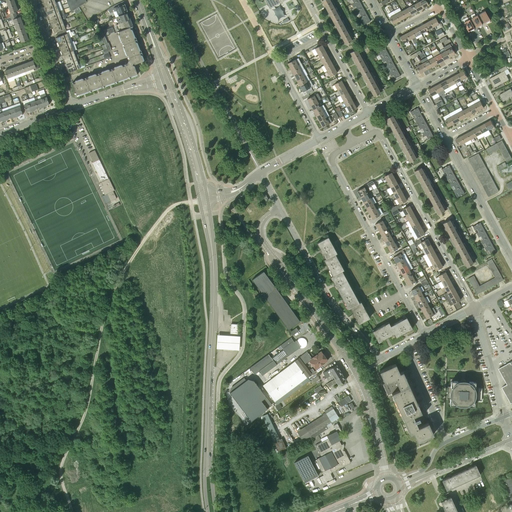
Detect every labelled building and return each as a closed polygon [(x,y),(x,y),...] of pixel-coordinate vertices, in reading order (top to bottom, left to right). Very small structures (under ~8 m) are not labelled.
[(66,0),(71,12),(85,3),(85,1),(85,0),(66,0)] [(264,0),(270,9),(285,0),(264,0)] [(327,11),(334,8),(333,5),(334,5),(331,0),(322,0),(321,0),(327,11)] [(359,0),(351,4),(353,8),(355,7),(357,10),(362,8),(363,7),(361,4),(360,4),(359,0)] [(422,0),(419,2),(422,8),(428,5),(425,0),(422,0)] [(56,2),(44,7),(46,11),(57,7),(56,2)] [(413,5),(417,11),(422,8),(419,2),(413,5)] [(116,5),(108,10),(109,14),(114,11),(115,12),(116,11),(118,15),(127,11),(125,6),(124,6),(124,5),(122,6),(121,3),(116,5)] [(8,8),(11,14),(9,14),(11,17),(16,15),(15,12),(18,11),(16,5),(8,8)] [(407,8),(411,14),(417,11),(413,5),(407,8)] [(57,7),(46,11),(48,15),(59,11),(57,7)] [(334,8),(327,11),(333,22),(340,19),(338,16),(340,15),(337,10),(335,10),(334,8)] [(362,8),(357,10),(355,11),(359,18),(366,14),(364,11),(362,8)] [(401,11),(405,18),(411,14),(407,8),(401,11)] [(59,11),(48,15),(49,20),(60,16),(59,11)] [(395,15),(399,21),(405,18),(401,11),(395,15)] [(477,17),(478,19),(481,18),(483,22),(485,21),(487,23),(490,22),(484,11),(479,14),(480,15),(477,17)] [(118,24),(130,20),(128,13),(119,17),(116,18),(118,24)] [(64,14),(60,16),(49,20),(51,24),(62,20),(66,19),(64,14)] [(366,14),(359,18),(363,25),(367,23),(367,24),(368,23),(370,21),(368,18),(366,14)] [(16,15),(11,17),(12,20),(13,19),(15,25),(22,22),(20,17),(17,17),(16,15)] [(399,21),(395,15),(389,18),(393,24),(399,21)] [(469,21),(473,29),(476,27),(476,26),(477,25),(479,28),(482,26),(478,19),(477,17),(476,16),(471,18),(472,20),(469,21)] [(435,18),(429,21),(433,27),(438,24),(435,18)] [(340,19),(333,22),(339,33),(346,30),(344,27),(346,26),(343,20),(341,21),(340,19)] [(62,20),(51,24),(52,28),(64,24),(62,20)] [(129,28),(133,26),(130,20),(118,24),(117,25),(118,30),(121,29),(125,28),(129,27),(129,28)] [(474,30),(473,29),(469,21),(469,20),(463,23),(464,24),(462,25),(463,28),(465,26),(468,31),(470,30),(471,32),(474,30)] [(433,27),(429,21),(423,24),(427,30),(433,27)] [(17,31),(24,28),(22,22),(15,25),(17,31)] [(64,24),(52,28),(54,33),(57,32),(58,34),(66,31),(64,24)] [(427,30),(423,24),(418,27),(421,33),(427,30)] [(133,26),(129,28),(129,27),(125,28),(125,29),(117,32),(118,34),(118,35),(120,42),(122,42),(123,45),(137,40),(135,35),(134,35),(133,32),(133,31),(132,27),(133,27),(133,26)] [(421,33),(418,27),(412,30),(415,37),(421,33)] [(19,36),(26,34),(24,28),(17,31),(19,36)] [(346,30),(339,33),(345,44),(351,40),(350,38),(352,37),(349,31),(347,32),(346,30)] [(415,37),(412,30),(406,34),(409,40),(411,39),(414,43),(417,41),(415,37)] [(66,31),(58,34),(58,36),(56,37),(57,42),(69,38),(66,31)] [(26,34),(19,36),(21,42),(29,39),(26,34)] [(409,40),(406,34),(400,37),(403,43),(409,40)] [(105,44),(107,49),(108,52),(111,50),(108,42),(107,43),(105,37),(102,38),(105,44)] [(69,38),(57,42),(59,46),(70,42),(69,38)] [(128,58),(142,53),(140,48),(139,48),(138,45),(138,44),(137,40),(123,45),(123,47),(123,48),(125,55),(127,55),(128,58)] [(70,42),(59,46),(61,51),(72,46),(70,42)] [(444,48),(445,51),(449,57),(455,54),(452,49),(454,48),(452,44),(444,48)] [(318,54),(325,50),(322,45),(315,49),(318,54)] [(72,46),(61,51),(62,55),(73,51),(72,46)] [(381,59),(388,55),(386,51),(384,48),(382,49),(381,49),(381,50),(377,52),(381,59)] [(356,64),(362,60),(361,58),(362,57),(359,51),(358,52),(356,49),(350,53),(356,64)] [(325,50),(318,54),(321,60),(328,56),(325,50)] [(443,60),(440,54),(438,50),(432,53),(434,57),(437,64),(443,60)] [(73,51),(62,55),(64,59),(75,55),(73,51)] [(440,54),(443,60),(449,57),(445,51),(440,54)] [(125,64),(129,78),(134,77),(134,76),(137,75),(137,74),(134,66),(135,64),(143,61),(144,60),(143,58),(143,57),(142,53),(128,58),(129,60),(127,63),(125,64)] [(77,54),(75,55),(64,59),(65,64),(77,59),(79,59),(77,54)] [(385,66),(392,62),(390,58),(388,55),(381,59),(385,66)] [(328,56),(321,60),(324,65),(331,62),(328,56)] [(431,67),(428,61),(426,57),(420,60),(422,64),(425,70),(431,67)] [(437,64),(434,57),(428,61),(431,67),(437,64)] [(77,59),(65,64),(67,68),(78,64),(77,59)] [(33,60),(27,62),(30,70),(36,68),(39,67),(36,61),(34,62),(33,60)] [(290,69),(297,65),(294,60),(287,63),(290,69)] [(362,60),(356,64),(362,74),(368,71),(367,68),(368,68),(365,62),(364,62),(362,60)] [(22,65),(24,72),(30,70),(27,62),(22,65)] [(331,62),(324,65),(327,71),(334,67),(331,62)] [(389,73),(396,69),(394,65),(392,62),(385,66),(389,73)] [(78,64),(67,68),(69,72),(80,68),(78,64)] [(111,69),(116,83),(121,81),(124,80),(125,80),(129,78),(125,64),(122,65),(121,64),(115,67),(114,68),(111,69)] [(425,70),(422,64),(416,67),(419,73),(425,70)] [(16,67),(19,74),(24,72),(22,65),(16,67)] [(293,75),(300,71),(297,65),(290,69),(293,75)] [(494,87),(509,79),(504,71),(508,69),(506,66),(499,69),(501,72),(489,79),(494,87)] [(19,74),(16,67),(10,69),(13,76),(19,74)] [(334,67),(327,71),(330,77),(337,73),(334,67)] [(13,76),(10,69),(5,71),(7,78),(13,76)] [(98,73),(103,87),(108,86),(108,85),(111,84),(112,85),(116,83),(111,69),(109,69),(108,69),(102,71),(101,72),(98,73)] [(396,69),(389,73),(391,77),(393,75),(395,79),(396,78),(398,77),(400,76),(398,72),(398,73),(396,69)] [(296,80),(303,76),(300,71),(293,75),(296,80)] [(368,71),(362,74),(368,85),(374,82),(373,79),(374,79),(371,73),(370,73),(368,71)] [(464,71),(458,74),(462,80),(467,77),(464,71)] [(103,87),(98,73),(96,74),(95,74),(88,76),(88,77),(85,78),(90,92),(95,90),(98,89),(99,89),(103,87)] [(462,80),(458,74),(452,77),(456,83),(462,80)] [(300,86),(307,82),(303,76),(296,80),(300,86)] [(456,83),(452,77),(446,80),(450,87),(456,83)] [(90,92),(85,78),(83,79),(82,78),(75,80),(75,81),(73,82),(72,82),(76,93),(74,93),(76,97),(82,95),(82,94),(85,93),(86,94),(90,92)] [(450,87),(446,80),(440,84),(444,90),(450,87)] [(337,90),(344,86),(341,81),(334,84),(337,90)] [(307,82),(300,86),(303,92),(310,88),(307,82)] [(374,82),(368,85),(373,96),(380,93),(379,90),(380,90),(377,84),(376,84),(374,82)] [(444,90),(440,84),(435,87),(438,93),(444,90)] [(347,92),(344,86),(337,90),(340,96),(347,92)] [(438,93),(435,87),(429,90),(432,96),(438,93)] [(511,91),(510,89),(499,95),(503,102),(511,96),(511,91)] [(347,92),(340,96),(343,101),(350,97),(347,92)] [(41,99),(44,107),(46,106),(47,105),(49,104),(47,97),(46,97),(45,93),(40,95),(41,99)] [(310,105),(317,101),(314,95),(307,99),(310,105)] [(34,98),(35,101),(38,108),(40,107),(41,108),(44,107),(41,99),(38,100),(37,97),(34,98)] [(346,107),(353,103),(350,97),(343,101),(346,107)] [(32,111),(29,103),(28,99),(23,101),(26,112),(29,111),(30,112),(32,111)] [(29,103),(32,111),(35,110),(36,109),(38,108),(35,101),(29,103)] [(313,111),(320,107),(317,101),(310,105),(313,111)] [(475,105),(478,111),(484,107),(481,101),(475,105)] [(14,108),(17,116),(20,116),(20,114),(22,114),(20,106),(21,106),(20,103),(14,105),(14,108)] [(356,109),(353,103),(346,107),(349,112),(356,109)] [(469,108),(472,114),(478,111),(475,105),(469,108)] [(316,116),(323,112),(320,107),(313,111),(316,116)] [(9,110),(11,118),(13,117),(14,117),(17,116),(14,108),(9,110)] [(416,118),(421,115),(419,111),(419,112),(417,108),(415,110),(415,109),(413,110),(410,112),(412,116),(414,114),(416,118)] [(463,111),(466,117),(472,114),(469,108),(463,111)] [(3,112),(6,120),(8,120),(9,118),(11,118),(9,110),(3,112)] [(457,114),(461,120),(466,117),(463,111),(457,114)] [(319,122),(326,118),(323,112),(316,116),(319,122)] [(451,117),(455,124),(461,120),(457,114),(451,117)] [(392,130),(398,126),(397,124),(398,123),(395,117),(394,118),(392,115),(386,119),(392,130)] [(421,115),(416,118),(414,119),(416,122),(418,121),(420,125),(425,122),(423,119),(421,115)] [(455,124),(451,117),(445,121),(449,127),(455,124)] [(326,118),(319,122),(322,127),(329,123),(326,118)] [(491,120),(485,123),(488,130),(494,126),(491,120)] [(425,122),(420,125),(418,126),(420,129),(422,128),(424,132),(429,129),(427,126),(425,122)] [(488,130),(485,123),(479,127),(483,133),(488,130)] [(398,126),(392,130),(397,140),(404,137),(403,135),(404,134),(401,128),(400,129),(398,126)] [(483,133),(479,127),(473,130),(477,136),(483,133)] [(429,129),(424,132),(422,133),(424,137),(426,135),(428,139),(429,138),(430,138),(431,138),(430,137),(433,136),(431,132),(430,132),(429,129)] [(477,136),(473,130),(467,133),(471,139),(477,136)] [(471,139),(467,133),(462,136),(465,142),(471,139)] [(465,142),(462,136),(456,140),(459,146),(465,142)] [(404,137),(397,140),(403,151),(410,148),(409,145),(410,145),(407,139),(405,139),(404,137)] [(473,152),(470,147),(468,148),(472,155),(477,153),(475,150),(473,152)] [(410,148),(403,151),(409,162),(416,159),(415,156),(416,156),(413,150),(411,150),(410,148)] [(99,160),(94,150),(88,153),(93,162),(99,160)] [(114,191),(109,179),(108,179),(99,160),(93,162),(92,163),(102,183),(100,183),(105,194),(107,193),(111,201),(116,199),(113,191),(114,190),(114,191)] [(445,176),(452,173),(453,172),(451,169),(450,169),(449,165),(446,167),(446,166),(445,167),(441,169),(443,173),(446,172),(448,175),(445,176)] [(420,182),(426,178),(425,176),(427,175),(423,169),(422,170),(421,167),(414,171),(420,182)] [(384,176),(387,182),(394,178),(391,173),(384,176)] [(452,173),(445,176),(447,180),(450,179),(452,182),(456,179),(455,176),(454,176),(452,173)] [(394,178),(387,182),(390,188),(397,184),(394,178)] [(426,178),(420,182),(426,193),(432,189),(431,187),(433,186),(429,180),(428,181),(426,178)] [(456,179),(452,182),(449,183),(451,187),(453,186),(455,189),(460,186),(458,183),(456,179)] [(397,184),(390,188),(393,193),(400,189),(397,184)] [(460,186),(455,189),(453,190),(455,194),(457,193),(459,196),(461,195),(461,196),(462,195),(464,194),(462,190),(460,186)] [(357,191),(360,197),(367,193),(364,187),(357,191)] [(400,189),(393,193),(396,199),(403,195),(400,189)] [(432,189),(426,193),(432,203),(438,200),(437,197),(439,197),(435,191),(434,191),(432,189)] [(367,193),(360,197),(363,202),(370,198),(367,193)] [(403,195),(396,199),(399,204),(406,200),(403,195)] [(370,198),(363,202),(366,208),(373,204),(370,198)] [(438,200),(432,203),(438,214),(444,211),(443,208),(445,208),(441,202),(440,202),(438,200)] [(373,204),(366,208),(369,214),(376,210),(373,204)] [(405,215),(412,211),(409,206),(402,209),(405,215)] [(376,210),(369,214),(372,219),(379,215),(376,210)] [(408,221),(415,217),(412,211),(405,215),(408,221)] [(411,226),(418,223),(415,217),(408,221),(411,226)] [(375,224),(378,230),(385,226),(382,220),(375,224)] [(449,234),(455,230),(454,228),(455,227),(452,221),(450,222),(449,220),(443,223),(449,234)] [(414,232),(421,228),(418,223),(411,226),(414,232)] [(477,229),(479,232),(484,230),(482,226),(480,223),(477,224),(476,224),(476,225),(473,226),(475,230),(477,229)] [(385,226),(378,230),(381,235),(388,232),(385,226)] [(421,228),(414,232),(417,237),(424,234),(421,228)] [(454,245),(461,241),(460,239),(461,238),(458,232),(456,233),(455,230),(449,234),(454,245)] [(484,230),(479,232),(476,234),(478,237),(481,236),(483,239),(487,237),(488,236),(486,233),(485,233),(484,230)] [(388,232),(381,235),(384,241),(391,237),(388,232)] [(326,258),(335,254),(336,253),(328,237),(317,243),(321,250),(320,250),(321,252),(322,252),(326,258)] [(391,237),(384,241),(387,247),(394,243),(391,237)] [(487,237),(483,239),(480,241),(482,244),(485,243),(486,246),(491,244),(492,244),(489,240),(487,237)] [(423,248),(430,245),(427,239),(421,242),(420,239),(414,243),(416,246),(420,243),(423,248)] [(460,256),(467,252),(466,250),(467,249),(464,243),(462,244),(461,241),(454,245),(460,256)] [(394,243),(387,247),(390,252),(397,248),(394,243)] [(493,247),(491,244),(486,246),(484,248),(486,251),(488,250),(490,254),(492,253),(493,252),(495,251),(493,247)] [(426,254),(433,250),(430,245),(423,248),(426,254)] [(396,263),(403,259),(401,255),(405,252),(403,249),(394,254),(395,256),(393,257),(396,263)] [(429,259),(436,256),(433,250),(426,254),(429,259)] [(467,252),(460,256),(466,267),(473,263),(471,261),(473,260),(470,254),(468,255),(467,252)] [(335,254),(326,258),(324,259),(328,267),(327,267),(328,269),(329,269),(332,275),(342,270),(343,269),(335,254)] [(432,265),(439,261),(436,256),(429,259),(432,265)] [(403,259),(396,263),(399,269),(406,265),(403,259)] [(439,261),(432,265),(435,271),(442,267),(439,261)] [(406,265),(399,269),(402,274),(409,270),(406,265)] [(342,270),(332,275),(331,276),(335,284),(334,284),(335,286),(336,286),(339,292),(350,286),(342,270)] [(409,270),(402,274),(405,280),(412,276),(409,270)] [(264,271),(252,279),(288,329),(300,321),(264,271)] [(441,281),(448,278),(445,272),(438,276),(441,281)] [(412,276),(405,280),(408,285),(415,281),(412,276)] [(444,287),(451,283),(448,278),(441,281),(444,287)] [(447,293),(454,289),(451,283),(444,287),(447,293)] [(350,286),(339,292),(343,299),(342,300),(343,302),(344,301),(348,308),(350,307),(359,302),(350,286)] [(411,290),(414,296),(421,292),(418,287),(411,290)] [(450,298),(457,294),(454,289),(447,293),(450,298)] [(421,292),(414,296),(417,302),(424,298),(421,292)] [(457,294),(450,298),(453,304),(460,300),(457,294)] [(424,298),(417,302),(420,307),(427,303),(424,298)] [(361,301),(359,302),(350,307),(354,314),(353,315),(354,317),(355,316),(358,323),(369,317),(361,301)] [(427,303),(420,307),(423,313),(430,309),(427,303)] [(433,307),(430,309),(423,313),(426,318),(436,313),(433,307)] [(390,326),(394,333),(396,337),(403,333),(403,334),(405,333),(405,332),(412,328),(406,317),(390,326)] [(394,333),(390,326),(388,322),(372,331),(378,342),(385,338),(386,339),(388,338),(387,337),(394,333)] [(240,336),(217,335),(217,349),(239,350),(240,336)] [(292,337),(281,345),(283,348),(294,340),(292,337)] [(291,353),(287,347),(275,355),(279,362),(291,353)] [(328,360),(321,351),(312,358),(308,353),(300,360),(298,358),(294,361),(263,385),(275,401),(311,374),(304,365),(309,360),(316,369),(328,360)] [(511,361),(499,369),(507,384),(502,387),(511,403),(511,402),(511,361)] [(396,364),(379,371),(385,383),(382,384),(387,395),(391,393),(410,434),(413,433),(417,442),(433,434),(428,422),(419,426),(417,423),(419,422),(418,419),(416,420),(414,416),(422,412),(403,371),(400,373),(396,364)] [(326,378),(339,370),(336,365),(329,369),(330,371),(324,375),(326,378)] [(339,370),(326,378),(327,381),(334,377),(335,379),(342,375),(339,370)] [(342,375),(335,379),(327,383),(329,387),(337,382),(338,384),(345,380),(342,375)] [(254,380),(248,379),(230,392),(251,421),(267,408),(261,400),(266,397),(254,380)] [(447,386),(447,399),(450,399),(450,405),(456,405),(456,404),(468,404),(468,406),(474,406),(474,400),(478,400),(478,388),(475,388),(475,381),(469,381),(469,383),(457,382),(457,381),(451,380),(450,386),(447,386)] [(341,407),(351,400),(348,395),(338,401),(341,407)] [(312,438),(329,428),(328,427),(339,420),(333,409),(297,432),(302,440),(310,435),(312,438)] [(279,451),(285,449),(286,448),(282,438),(280,439),(268,413),(262,416),(279,451)] [(321,456),(315,460),(323,475),(319,477),(323,484),(327,482),(326,481),(328,480),(328,481),(333,479),(330,473),(331,472),(332,472),(351,463),(345,451),(342,450),(341,447),(342,446),(339,440),(341,439),(338,434),(340,433),(341,430),(337,423),(333,425),(336,431),(327,436),(329,438),(315,445),(321,456)] [(285,449),(279,451),(283,459),(289,457),(285,449)] [(459,472),(463,482),(480,475),(475,465),(459,472)] [(446,490),(463,482),(459,472),(442,480),(446,490)] [(444,500),(441,501),(445,511),(457,511),(451,497),(446,499),(446,498),(444,499),(444,500)]
